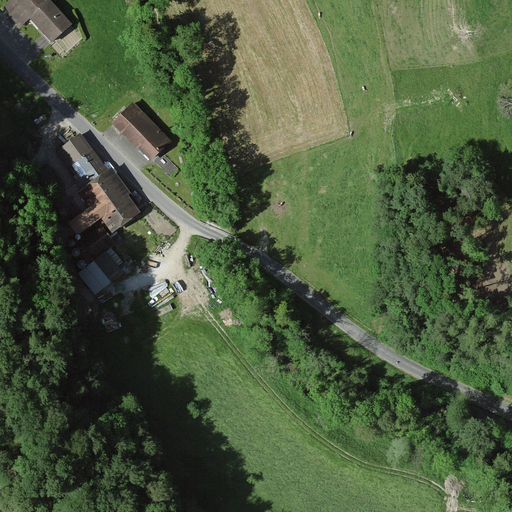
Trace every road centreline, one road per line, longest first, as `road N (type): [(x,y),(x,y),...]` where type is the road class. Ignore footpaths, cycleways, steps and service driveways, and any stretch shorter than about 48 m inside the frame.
road 1 (track): [(170,271),(306,434),(358,464),(410,473),(462,507),(491,511)]
road 2 (unclassified): [(511,412),(381,350),(274,266),(199,227)]
road 3 (residential): [(199,227),(160,202),(0,48)]
